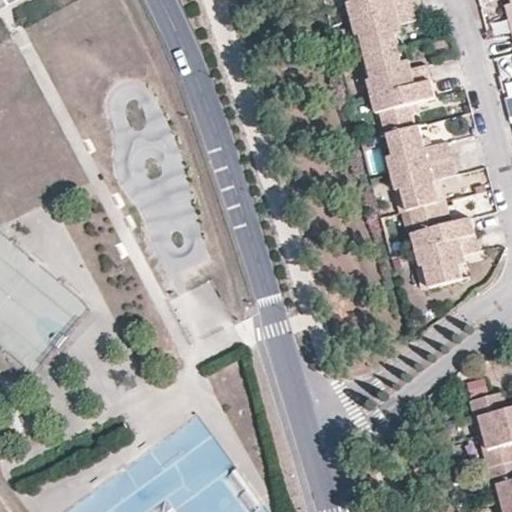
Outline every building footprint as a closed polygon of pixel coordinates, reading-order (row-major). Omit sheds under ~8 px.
[(350,0),(351,2),(346,4),(351,20),(410,5),(408,0),(350,0)] [(365,58),(398,49),(393,28),(401,26),(415,23),(410,5),(351,20),(355,38),(360,37),(365,58)] [(398,49),(406,47),(401,26),(393,28),(398,49)] [(406,47),(398,49),(404,70),(412,68),(406,47)] [(426,64),(412,68),(404,70),(398,49),(365,58),(371,80),(365,81),(369,98),(431,82),(426,64)] [(387,135),(415,128),(409,106),(417,104),(435,99),(431,82),(369,98),(374,116),(380,114),(385,136),(387,135)] [(419,127),(423,126),(417,104),(409,106),(415,128),(419,127)] [(423,126),(419,127),(425,150),(433,148),(427,125),(423,126)] [(433,148),(425,150),(419,127),(415,128),(387,135),(393,159),(387,161),(391,175),(451,160),(447,145),(433,148)] [(395,194),(401,192),(406,213),(408,212),(439,204),(433,183),(441,181),(455,178),(451,160),(391,175),(395,194)] [(439,204),(447,202),(441,181),(433,183),(439,204)] [(445,227),(452,225),(447,202),(439,204),(445,227)] [(410,236),(414,252),(475,236),(471,220),(452,225),(445,227),(439,204),(408,212),(414,235),(410,236)] [(480,254),(475,236),(414,252),(418,270),(423,269),(429,290),(463,281),(457,260),(464,258),(480,254)] [(464,258),(457,260),(463,281),(469,280),(464,258)] [(214,281),(186,288),(192,312),(203,310),(207,328),(224,324),(214,281)] [(470,405),(479,438),(511,429),(511,410),(508,412),(504,396),(470,405)] [(488,474),(511,467),(511,429),(479,438),(488,474)] [(511,467),(488,474),(496,506),(511,502),(511,467)] [(511,511),(511,502),(496,506),(497,511),(511,511)]
